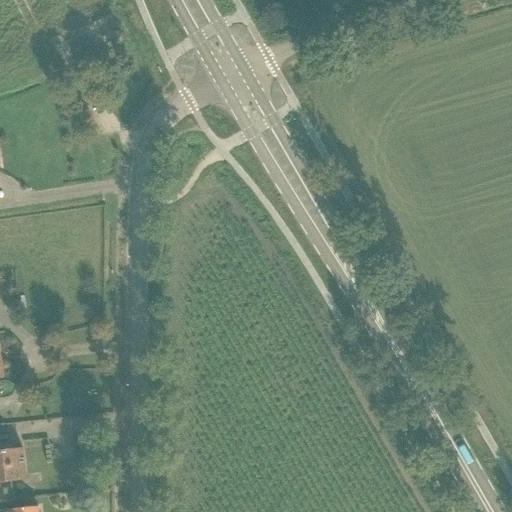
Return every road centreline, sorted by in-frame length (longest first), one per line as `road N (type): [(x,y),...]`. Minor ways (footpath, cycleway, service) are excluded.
road 1 (unclassified): [(136,511),(141,171),(158,128),(217,77)]
road 2 (primary): [(487,511),(342,270)]
road 3 (primary): [(217,77),(292,205),(342,270)]
road 4 (primary): [(342,270),(311,192),(241,66)]
road 5 (unclassified): [(241,66),(457,0)]
